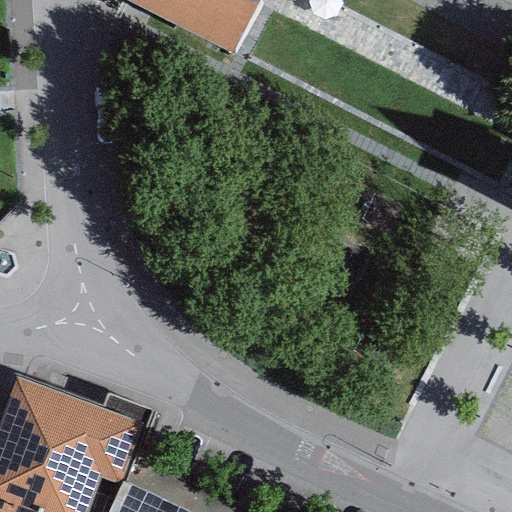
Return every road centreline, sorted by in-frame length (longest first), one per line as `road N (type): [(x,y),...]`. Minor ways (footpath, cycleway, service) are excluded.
road 1 (residential): [(84,318),(166,383),(443,511)]
road 2 (residential): [(50,0),(84,318)]
